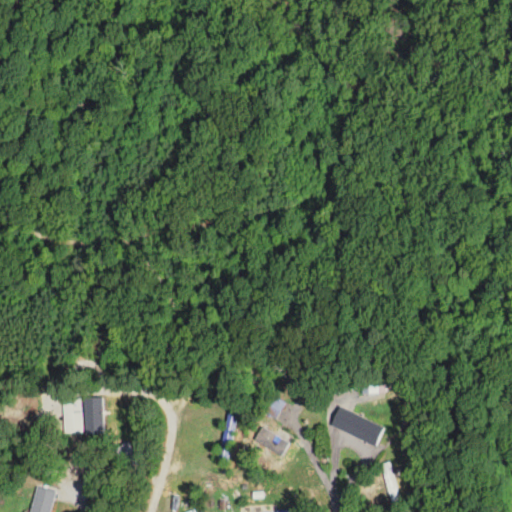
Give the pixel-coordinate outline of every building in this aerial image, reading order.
[(285,405),(278,400),(268,413),(275,419),(285,405)] [(83,433),(83,412),(115,412),(115,403),(63,403),(63,433),(83,433)] [(331,427),(377,447),(385,427),(339,408),(331,427)] [(228,463),(238,414),(229,412),(219,461),(228,463)] [(288,442),(272,436),(267,448),(282,455),(288,442)]
